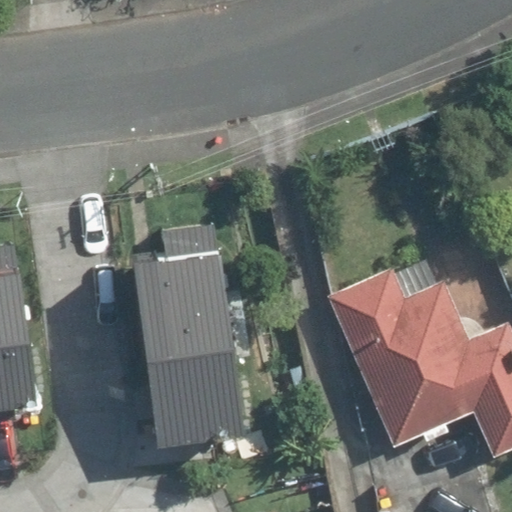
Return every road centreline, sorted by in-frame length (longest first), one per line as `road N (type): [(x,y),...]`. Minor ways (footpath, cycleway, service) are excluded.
road 1 (residential): [(40,511),(68,501),(95,463),(102,414),(61,83)]
road 2 (residential): [(415,0),(369,24),(209,65),(61,83)]
